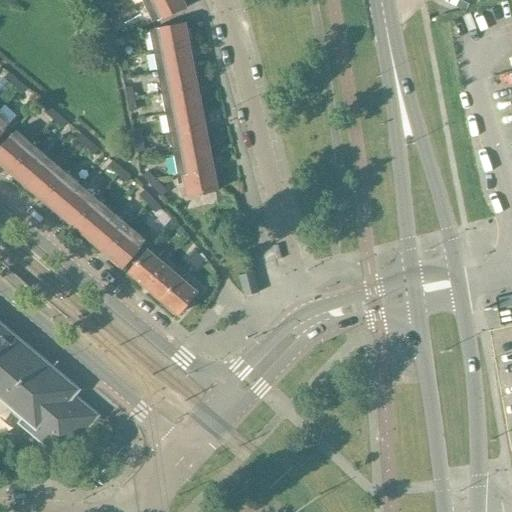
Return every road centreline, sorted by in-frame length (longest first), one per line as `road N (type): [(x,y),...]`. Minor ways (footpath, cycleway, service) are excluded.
road 1 (residential): [(220,0),(303,309)]
road 2 (residential): [(220,391),(0,207)]
road 3 (residential): [(0,287),(175,441)]
road 4 (secondary): [(476,511),(475,403),(458,287)]
road 5 (secondary): [(458,287),(438,197),(392,75)]
road 6 (secondary): [(392,75),(412,281)]
road 7 (secondary): [(416,311),(442,511)]
road 8 (residential): [(148,504),(0,505)]
